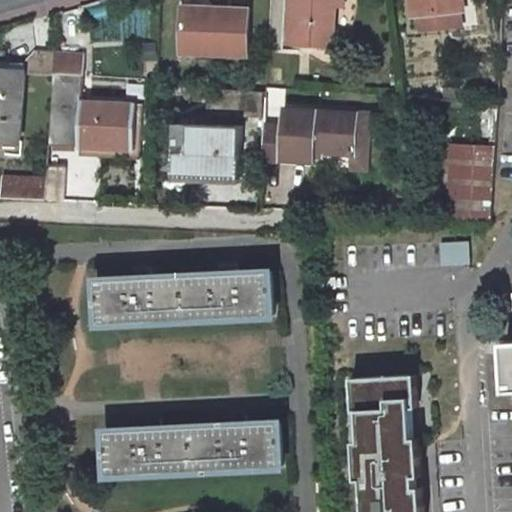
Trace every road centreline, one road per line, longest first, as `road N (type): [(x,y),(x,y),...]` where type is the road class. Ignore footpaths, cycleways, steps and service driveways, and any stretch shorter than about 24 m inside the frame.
road 1 (residential): [(0,219),(82,239),(295,232)]
road 2 (unknown): [(310,511),(304,338)]
